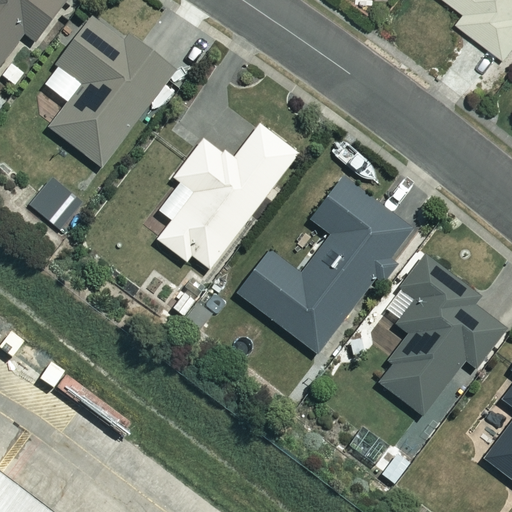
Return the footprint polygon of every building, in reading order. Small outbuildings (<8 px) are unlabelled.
[(0,0),(0,72),(29,36),(40,45),(73,5),(66,0),(0,0)] [(511,0),(445,0),(469,16),(461,28),(508,61),(511,55),(511,0)] [(128,47),(97,23),(60,70),(85,90),(52,131),(105,172),(179,78),(133,41),(128,47)] [(199,139),(166,114),(142,147),(175,172),(199,139)] [(302,158),(264,129),(235,165),(207,143),(177,182),(196,197),(161,244),(189,265),(194,258),(213,273),(302,158)] [(405,226),(348,182),(315,225),(334,240),(304,279),(273,255),(240,297),(319,358),(421,225),(411,217),(405,226)] [(482,301),(429,260),(385,317),(413,338),(378,383),(425,419),(468,363),(478,370),(507,333),(476,309),(482,301)] [(213,317),(188,295),(174,310),(200,333),(213,317)] [(511,392),(503,403),(511,410),(511,429),(486,462),(511,482),(511,392)] [(424,458),(409,444),(382,474),(398,488),(424,458)] [(0,511),(41,511),(0,481),(0,511)]
